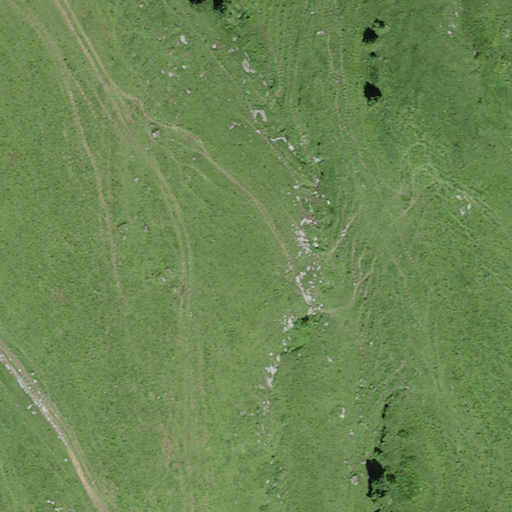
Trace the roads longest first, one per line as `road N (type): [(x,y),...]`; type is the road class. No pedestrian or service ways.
road 1 (track): [(193,511),(182,375),(192,263),(163,174),(56,0)]
road 2 (track): [(110,511),(0,348)]
